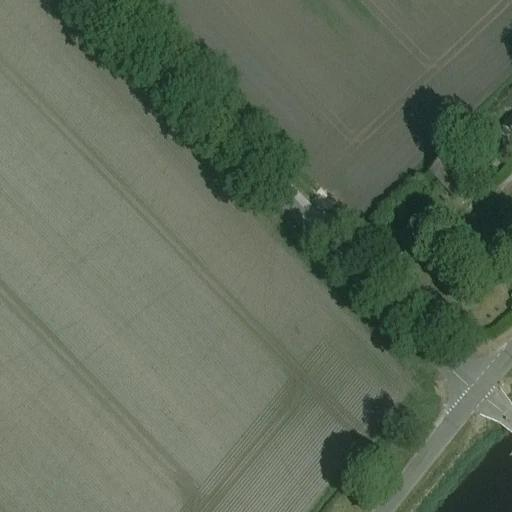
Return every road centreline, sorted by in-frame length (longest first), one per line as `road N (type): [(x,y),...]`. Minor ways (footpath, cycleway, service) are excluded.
road 1 (unclassified): [(477,392),(93,0)]
road 2 (unclassified): [(378,511),(477,392)]
